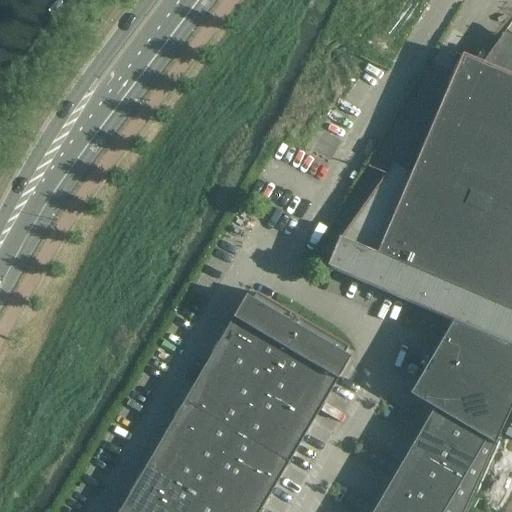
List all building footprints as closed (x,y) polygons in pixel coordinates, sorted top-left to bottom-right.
[(378,47),(398,0),(363,0),(348,34),(378,47)] [(326,269),(452,323),(511,348),(511,37),(508,35),(484,66),(461,56),(375,256),(338,240),(326,269)] [(260,511),(261,511),(265,505),(269,496),(274,488),(277,484),(281,476),(286,468),(289,464),(294,455),(299,447),(301,442),(306,434),(311,425),(313,421),(318,413),(323,404),(331,392),(335,384),(350,360),(344,356),(348,348),(271,304),(255,294),(251,302),(244,298),(118,511),(260,511)] [(408,397),(432,411),(493,448),(511,406),(511,348),(452,323),(451,325),(408,397)] [(463,511),(493,448),(432,411),(426,422),(416,439),(401,464),(391,481),(377,506),(373,511),(463,511)]
